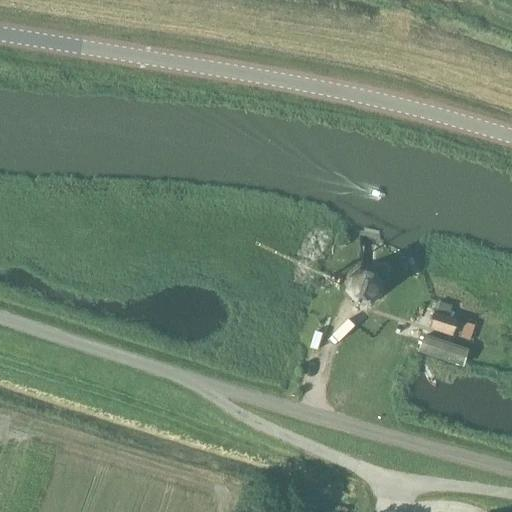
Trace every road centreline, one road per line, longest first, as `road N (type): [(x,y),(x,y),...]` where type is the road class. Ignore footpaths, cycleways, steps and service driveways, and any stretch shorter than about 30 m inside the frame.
road 1 (unclassified): [(0,317),(511,470)]
road 2 (secondary): [(511,138),(306,86),(0,36)]
road 3 (track): [(400,53),(75,0)]
road 4 (track): [(400,53),(511,100)]
